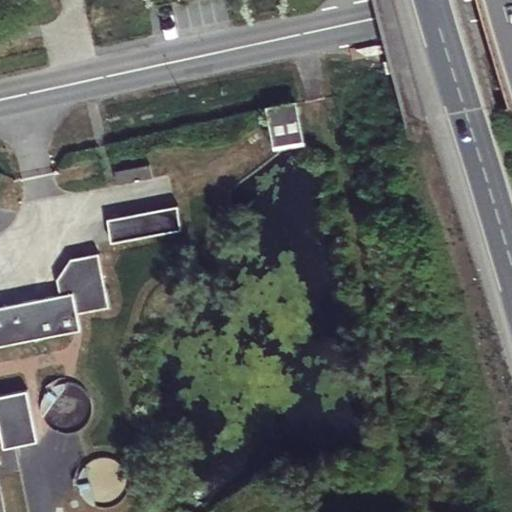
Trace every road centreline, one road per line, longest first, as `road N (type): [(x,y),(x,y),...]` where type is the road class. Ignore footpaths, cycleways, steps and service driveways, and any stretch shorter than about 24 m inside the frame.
road 1 (tertiary): [(0,103),(461,0)]
road 2 (trunk): [(436,0),(511,259)]
